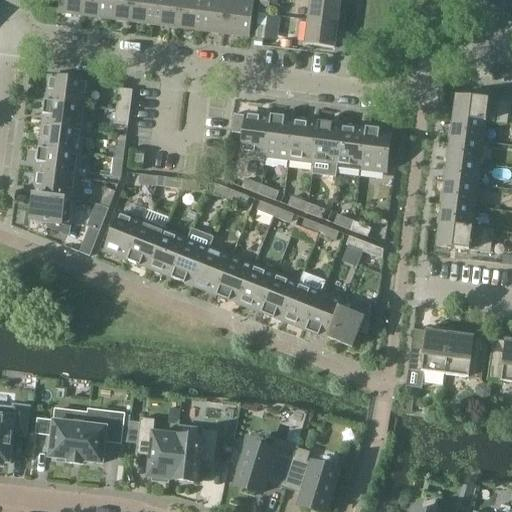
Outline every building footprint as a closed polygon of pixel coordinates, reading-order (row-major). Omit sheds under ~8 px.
[(59,0),(58,14),(80,17),(82,0),(59,0)] [(82,0),(80,17),(104,20),(106,0),(82,0)] [(131,0),(106,0),(104,20),(129,23),(131,0)] [(155,0),(131,0),(129,23),(152,26),(155,0)] [(179,0),(155,0),(152,26),(176,29),(179,0)] [(203,0),(179,0),(176,29),(199,32),(203,0)] [(203,0),(199,32),(224,35),(228,0),(203,0)] [(254,3),(232,0),(228,0),(224,35),(249,38),(254,3)] [(338,0),(310,0),(308,21),(338,25),(341,0),(338,0)] [(503,16),(505,0),(468,0),(467,12),(503,16)] [(335,49),(338,25),(308,21),(305,46),(335,49)] [(257,27),(256,39),(265,40),(266,28),(257,27)] [(49,78),(46,102),(46,103),(86,108),(89,83),(49,78)] [(119,90),(116,112),(130,113),(133,91),(119,90)] [(456,96),(453,119),(486,123),(507,126),(510,103),(456,96)] [(83,132),(86,108),(46,103),(46,102),(45,102),(43,116),(45,116),(43,127),(83,132)] [(128,124),(130,113),(116,112),(115,123),(128,124)] [(242,154),(266,157),(271,118),(247,115),(246,117),(236,116),(236,115),(235,115),(232,134),(233,134),(244,135),(242,154)] [(272,116),(271,118),(266,157),(290,160),(295,121),(285,119),(285,118),(272,116)] [(483,144),(486,123),(453,119),(451,140),(483,144)] [(319,124),(295,121),(290,160),(313,163),(319,124)] [(319,123),(319,124),(313,163),(312,175),(336,178),(337,167),(338,167),(343,127),(332,126),(332,124),(319,123)] [(43,127),(40,150),(80,156),(83,132),(43,127)] [(338,167),(361,170),(367,130),(343,127),(338,167)] [(367,129),(367,130),(361,170),(386,173),(391,133),(380,132),(380,130),(367,129)] [(451,140),(448,161),(481,165),(483,144),(451,140)] [(116,144),(114,160),(124,161),(126,145),(116,144)] [(77,179),(80,156),(40,150),(39,150),(37,163),(38,164),(37,174),(77,179)] [(133,154),(131,166),(143,167),(145,156),(133,154)] [(122,177),(124,161),(114,160),(112,175),(122,177)] [(478,186),(481,165),(448,161),(445,182),(478,186)] [(37,174),(34,198),(74,203),(77,179),(37,174)] [(143,176),(142,185),(157,187),(158,178),(143,176)] [(166,188),(182,190),(183,181),(167,179),(166,188)] [(183,181),(182,190),(197,192),(199,183),(183,181)] [(262,186),(248,181),(244,189),(259,195),(262,186)] [(475,208),(478,186),(445,182),(443,203),(475,208)] [(233,192),(218,186),(215,195),(229,201),(233,192)] [(277,192),(262,186),(259,195),(274,201),(277,192)] [(106,192),(100,206),(109,210),(115,195),(106,192)] [(248,197),(233,192),(229,201),(244,206),(248,197)] [(69,236),(74,203),(34,198),(31,222),(48,225),(47,229),(75,239),(75,238),(69,236)] [(290,208),(305,213),(308,204),(294,199),(290,208)] [(259,212),(274,218),(278,209),(263,203),(259,212)] [(443,203),(440,225),(473,229),(475,208),(443,203)] [(323,210),(308,204),(305,213),(320,219),(323,210)] [(109,210),(100,206),(94,221),(103,225),(109,210)] [(278,209),(274,218),(289,224),(292,215),(278,209)] [(127,262),(128,262),(143,224),(120,214),(105,252),(128,260),(127,262)] [(355,222),(340,217),(336,226),(351,231),(355,222)] [(322,227),(307,221),(304,230),(319,236),(322,227)] [(369,228),(355,222),(351,231),(366,237),(369,228)] [(165,232),(143,224),(128,262),(140,267),(141,266),(151,269),(165,232)] [(494,231),(473,229),(440,225),(437,248),(491,254),(494,231)] [(337,232),(322,227),(319,236),(334,241),(337,232)] [(195,287),(210,250),(209,250),(214,238),(191,230),(187,241),(188,241),(173,279),(185,284),(186,283),(195,287)] [(172,279),(173,279),(188,241),(187,241),(165,232),(151,269),(172,278),(172,279)] [(367,244),(352,238),(349,247),(363,253),(367,244)] [(384,251),(367,244),(363,253),(382,261),(384,251)] [(232,259),(210,250),(195,287),(217,296),(217,297),(232,259)] [(511,265),(511,257),(503,256),(502,265),(511,265)] [(230,301),(240,305),(255,267),(232,259),(217,297),(230,302),(230,301)] [(277,276),(255,267),(240,305),(262,313),(261,314),(262,315),(277,276)] [(299,285),(285,322),(306,331),(306,332),(307,332),(322,294),(321,293),(325,282),(303,273),(299,285)] [(299,285),(277,276),(262,315),(274,319),(275,318),(285,322),(299,285)] [(320,336),(329,340),(344,302),(322,294),(307,332),(319,337),(320,336)] [(370,312),(344,302),(329,340),(353,349),(359,333),(368,336),(372,306),(370,306),(370,312)] [(409,371),(445,376),(451,332),(436,330),(436,333),(414,331),(409,371)] [(465,334),(451,332),(445,376),(482,380),(487,340),(465,337),(465,334)] [(488,381),(511,384),(511,343),(494,341),(488,381)] [(475,395),(482,400),(484,384),(476,387),(475,395)] [(491,389),(484,384),(482,400),(490,397),(491,389)] [(402,416),(411,417),(411,416),(413,400),(405,399),(404,399),(403,407),(402,415),(402,416)] [(0,467),(2,468),(2,463),(8,464),(12,436),(26,437),(29,409),(14,407),(13,409),(0,407),(0,467)] [(35,434),(35,436),(51,438),(49,460),(68,462),(68,466),(83,468),(83,464),(103,466),(105,444),(122,446),(122,444),(128,444),(130,423),(130,417),(125,417),(125,415),(88,410),(87,414),(55,410),(53,422),(37,420),(37,422),(35,434)] [(130,423),(128,444),(137,445),(137,450),(151,451),(150,457),(147,478),(152,479),(152,482),(168,484),(169,481),(171,481),(176,437),(153,435),(155,421),(153,421),(144,420),(140,420),(140,424),(130,423)] [(176,437),(171,481),(197,484),(200,463),(200,457),(214,459),(217,433),(203,432),(202,440),(177,437),(176,437)] [(247,441),(232,489),(263,498),(268,485),(283,489),(293,458),(277,453),(278,451),(247,441)] [(293,458),(283,489),(300,495),(296,508),(307,511),(326,511),(330,502),(333,503),(338,486),(335,485),(339,473),(307,463),(310,453),(296,449),(293,458)]
